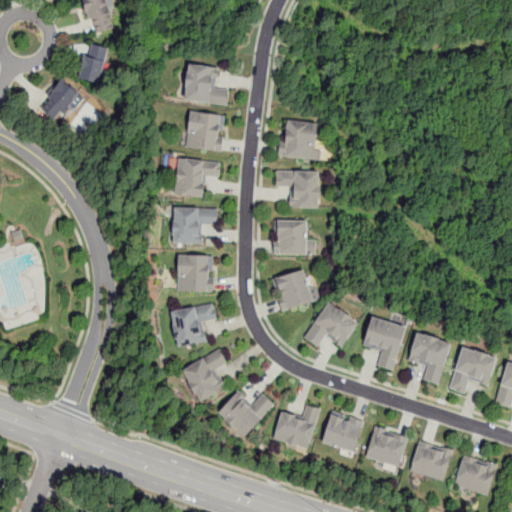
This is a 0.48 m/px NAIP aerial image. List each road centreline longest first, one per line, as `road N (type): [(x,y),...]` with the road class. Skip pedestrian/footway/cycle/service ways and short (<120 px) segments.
road 1 (residential): [(279,0),(263,47),(248,190),(246,290),(259,333),(309,373),(511,437)]
road 2 (residential): [(30,511),(103,334),(105,275),(94,229),(71,190),(0,135)]
road 3 (primary): [(289,511),(0,412)]
road 4 (residential): [(0,31),(6,56),(21,64),(50,48),(48,23),(35,12),(9,16),(0,31)]
